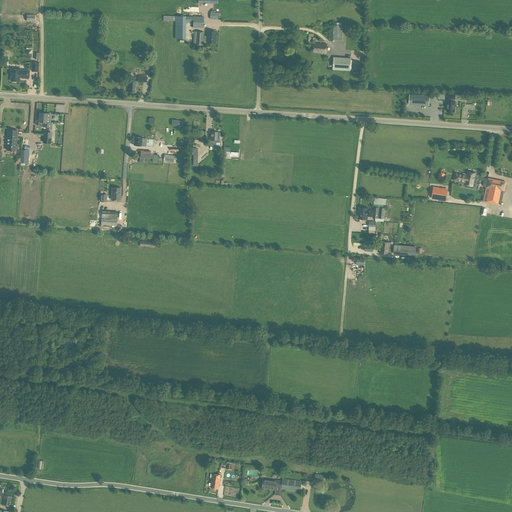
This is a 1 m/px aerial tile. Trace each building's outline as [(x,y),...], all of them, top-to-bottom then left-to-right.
[(193,16),(192,28),(203,28),(203,17),(193,16)] [(328,25),(328,40),(337,41),(337,40),(341,41),(342,26),(341,26),(341,23),(329,22),(329,25),(328,25)] [(175,24),(174,38),(184,38),(184,24),(175,24)] [(194,31),(193,45),(203,45),(204,32),(194,31)] [(207,31),(206,43),(214,43),(215,31),(207,31)] [(313,43),(312,52),(326,53),(326,44),(313,43)] [(334,57),(333,69),(350,70),(351,58),(334,57)] [(11,69),(11,81),(13,81),(14,82),(15,82),(16,82),(17,81),(19,81),(20,76),(23,76),(22,77),(29,78),(29,70),(20,70),(20,69),(11,69)] [(429,106),(429,96),(409,94),(409,104),(429,106)] [(447,101),(446,112),(454,112),(455,101),(447,101)] [(38,122),(38,126),(42,126),(42,123),(42,126),(47,126),(46,129),(51,129),(52,123),(50,123),(51,114),(40,113),(39,122),(38,122)] [(17,130),(7,129),(7,137),(7,150),(15,151),(16,138),(17,138),(17,130)] [(51,133),(44,132),(43,143),(50,143),(51,133)] [(134,137),(133,145),(141,146),(142,138),(134,137)] [(138,154),(137,158),(139,158),(139,163),(143,163),(144,158),(150,159),(152,159),(152,162),(161,163),(162,158),(158,158),(159,155),(153,155),(150,155),(150,151),(140,150),(140,155),(138,154)] [(164,154),(163,163),(172,164),(173,159),(176,160),(177,156),(164,154)] [(454,173),(453,180),(464,183),(463,185),(472,187),(475,174),(466,172),(465,176),(454,173)] [(480,184),(479,188),(485,189),(482,202),(500,206),(505,183),(481,178),(480,183),(485,184),(485,185),(480,184)] [(112,188),(111,200),(120,200),(121,188),(112,188)] [(432,188),(431,198),(444,200),(446,190),(432,188)] [(386,199),(373,198),(373,203),(374,203),(373,208),(377,208),(385,209),(386,199)] [(376,218),(377,208),(373,208),(372,211),(371,211),(367,210),(367,209),(359,208),(358,220),(366,220),(366,217),(372,217),(371,218),(376,218)] [(384,219),(385,209),(377,208),(376,218),(384,219)] [(102,210),(101,224),(117,225),(118,211),(102,210)] [(366,241),(364,251),(373,252),(374,242),(366,241)] [(380,242),(379,253),(389,253),(390,243),(380,242)] [(391,246),(390,252),(394,253),(393,254),(415,256),(416,247),(394,245),(394,247),(391,246)] [(212,474),(210,488),(218,489),(221,475),(212,474)] [(261,482),(261,485),(262,486),(262,487),(270,489),(276,490),(276,487),(281,487),(281,489),(299,491),(301,482),(283,479),(282,481),(276,480),(276,481),(263,479),(263,481),(262,481),(261,482)] [(4,495),(2,505),(10,506),(11,496),(4,495)]
